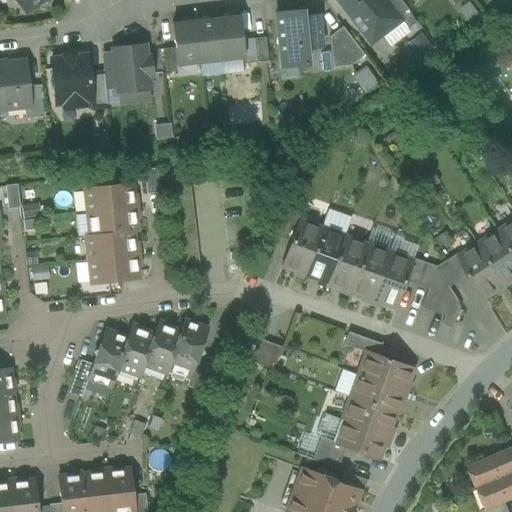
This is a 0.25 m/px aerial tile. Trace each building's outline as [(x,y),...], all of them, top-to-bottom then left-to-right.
[(15,0),(25,13),(41,0),(15,0)] [(386,2),(384,0),(336,0),(370,44),(400,21),(386,2)] [(417,23),(399,0),(387,0),(386,2),(400,21),(401,21),(408,30),(417,23)] [(303,11),(275,14),(281,68),(309,65),(307,49),(322,47),(318,16),(303,18),(303,11)] [(239,17),(216,19),(221,61),(244,59),(242,40),(239,17)] [(216,19),(194,22),(199,64),(221,61),(216,19)] [(194,22),(171,24),(174,48),(176,66),(199,64),(194,22)] [(364,56),(342,27),(329,37),(332,68),(350,66),(364,56)] [(422,36),(409,46),(416,55),(429,45),(422,36)] [(265,38),(253,39),(256,63),(268,62),(265,38)] [(253,39),(242,40),(244,59),(244,64),(256,63),(253,39)] [(144,46),(112,49),(113,54),(114,69),(116,87),(117,93),(149,90),(147,77),(152,77),(149,58),(145,58),(144,46)] [(174,48),(162,50),(165,73),(177,72),(176,66),(174,48)] [(113,54),(101,55),(103,70),(114,69),(113,54)] [(87,56),(74,58),(74,55),(63,56),(63,59),(50,60),(55,104),(67,103),(67,109),(81,108),(80,102),(92,101),(89,74),(87,56)] [(5,61),(0,62),(0,108),(6,108),(6,110),(24,108),(30,108),(27,87),(24,61),(6,63),(5,61)] [(103,70),(102,71),(103,73),(104,89),(116,87),(114,69),(103,70)] [(103,73),(89,74),(92,101),(93,110),(106,108),(104,89),(103,73)] [(41,86),(27,87),(30,108),(24,108),(25,120),(44,117),(41,86)] [(158,123),(146,124),(146,136),(159,136),(158,123)] [(156,169),(143,170),(146,195),(159,194),(156,169)] [(188,173),(166,176),(178,277),(200,275),(188,173)] [(131,184),(83,190),(86,214),(134,208),(131,184)] [(16,185),(4,186),(7,210),(19,209),(16,185)] [(134,208),(86,214),(89,237),(132,232),(133,233),(136,232),(134,208)] [(300,217),(288,213),(279,237),(290,241),(297,221),(299,221),(300,217)] [(299,221),(297,221),(290,241),(281,266),(298,273),(297,276),(303,278),(304,275),(321,229),(299,221)] [(511,223),(499,232),(511,252),(511,223)] [(344,237),(321,229),(304,275),(321,281),(320,284),(325,286),(327,284),(344,237)] [(132,232),(89,237),(85,237),(87,261),(135,256),(133,233),(132,232)] [(511,252),(499,232),(479,245),(505,286),(511,282),(511,252)] [(366,245),(344,237),(327,284),(343,290),(342,292),(348,295),(349,292),(366,245)] [(388,253),(366,245),(349,292),(366,298),(365,301),(371,303),(388,253)] [(505,286),(479,245),(460,257),(459,258),(469,275),(484,300),(500,290),(501,292),(507,289),(505,286)] [(411,262),(388,253),(371,303),(377,305),(378,302),(395,309),(405,282),(412,262),(411,262)] [(459,258),(460,257),(457,254),(445,261),(458,281),(469,275),(458,258),(459,258)] [(135,256),(87,261),(90,286),(138,280),(135,256)] [(424,263),(412,259),(411,262),(412,262),(405,282),(416,286),(424,263)] [(458,281),(445,261),(435,267),(444,281),(448,287),(458,281)] [(435,267),(424,263),(416,286),(427,290),(435,267)] [(427,290),(420,308),(432,313),(444,281),(435,267),(427,290)] [(444,281),(432,313),(443,317),(452,293),(448,287),(444,281)] [(453,329),(461,307),(452,293),(443,317),(441,324),(453,329)] [(207,329),(184,321),(179,332),(180,332),(166,370),(167,371),(189,378),(189,379),(194,364),(207,329)] [(179,332),(157,324),(153,335),(154,335),(142,366),(143,367),(165,374),(167,371),(166,370),(180,332),(179,332)] [(131,327),(127,338),(127,339),(116,369),(117,370),(139,378),(143,367),(142,366),(154,335),(153,335),(131,327)] [(92,365),(86,380),(87,380),(110,388),(117,370),(116,369),(127,339),(127,338),(104,330),(92,365)] [(381,345),(348,333),(343,345),(365,353),(366,352),(378,356),(381,345)] [(270,344),(259,340),(250,362),(262,366),(270,344)] [(270,344),(262,366),(273,370),(281,348),(270,344)] [(378,356),(366,352),(365,353),(357,376),(407,394),(409,387),(406,386),(412,369),(378,356)] [(80,361),(68,393),(80,398),(87,380),(86,380),(92,365),(80,361)] [(194,364),(189,379),(189,378),(185,387),(197,392),(206,368),(194,364)] [(0,370),(0,394),(12,393),(9,369),(0,370)] [(407,394),(357,376),(349,398),(396,415),(402,398),(405,399),(407,394)] [(12,393),(0,394),(0,418),(14,417),(12,393)] [(396,415),(349,398),(341,421),(391,439),(393,433),(390,432),(396,415)] [(341,421),(325,415),(324,415),(323,419),(320,420),(315,434),(317,437),(320,438),(333,443),(333,444),(344,448),(379,461),(386,444),(388,445),(391,439),(341,421)] [(14,417),(0,418),(0,443),(17,441),(14,417)] [(333,443),(320,438),(312,461),(337,470),(344,448),(333,444),(333,443)] [(511,449),(468,468),(477,489),(511,473),(511,449)] [(129,470),(105,472),(109,511),(133,511),(132,496),(129,470)] [(341,484),(302,470),(286,511),(355,511),(357,508),(356,508),(361,492),(361,491),(341,484)] [(109,511),(105,472),(81,475),(85,511),(109,511)] [(368,481),(345,473),(341,484),(361,491),(361,492),(364,493),(368,481)] [(511,473),(477,489),(486,510),(487,511),(505,503),(511,500),(511,473)] [(85,511),(81,475),(57,478),(61,511),(85,511)] [(36,511),(33,481),(9,483),(12,511),(36,511)] [(12,511),(9,483),(0,484),(0,511),(12,511)] [(146,511),(144,494),(132,496),(133,511),(146,511)] [(509,511),(505,503),(487,511),(486,510),(482,511),(509,511)]
